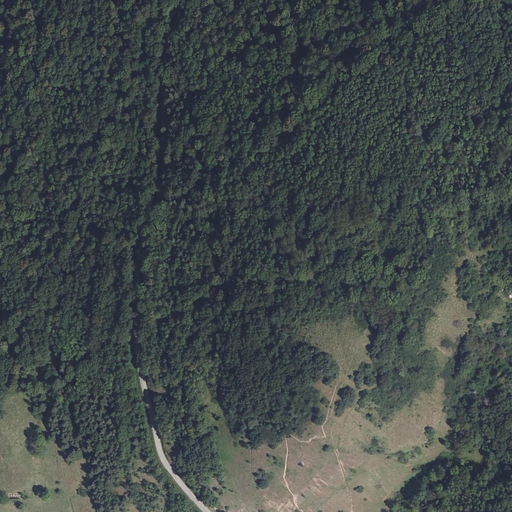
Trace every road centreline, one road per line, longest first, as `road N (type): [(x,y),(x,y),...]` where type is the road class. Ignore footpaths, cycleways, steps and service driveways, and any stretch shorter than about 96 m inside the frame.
road 1 (tertiary): [(207,511),(162,455),(137,336),(136,262),(163,185),(165,59),(191,1)]
road 2 (track): [(0,391),(146,40),(194,0)]
road 3 (track): [(67,0),(33,134),(0,199)]
